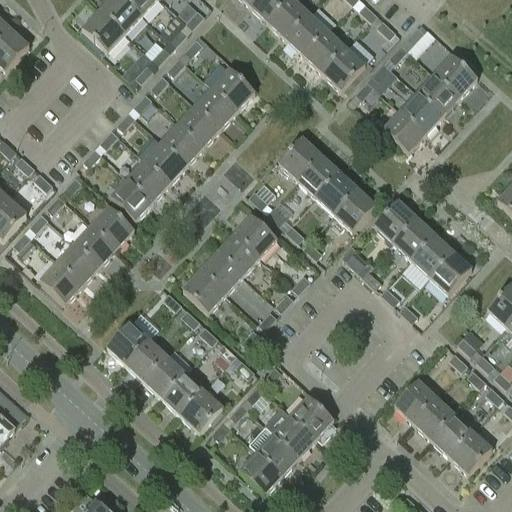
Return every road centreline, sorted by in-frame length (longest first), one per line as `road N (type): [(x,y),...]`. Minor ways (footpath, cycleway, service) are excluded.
road 1 (residential): [(393,451),(342,403),(403,338),(355,295),(298,353)]
road 2 (tertiary): [(192,511),(89,418)]
road 3 (residential): [(0,511),(89,418)]
road 4 (tertiary): [(89,418),(0,337)]
